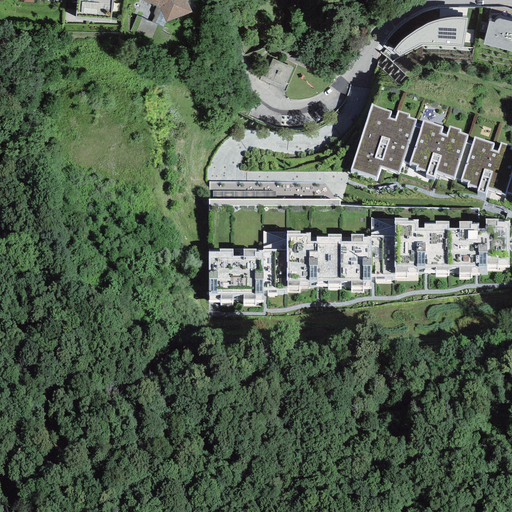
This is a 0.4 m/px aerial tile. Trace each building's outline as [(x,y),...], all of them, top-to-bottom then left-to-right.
[(76,0),(75,20),(110,22),(111,0),(76,0)] [(166,22),(192,13),(186,0),(141,0),(160,8),(166,22)] [(152,38),(157,24),(136,16),(131,30),(152,38)] [(393,51),(399,57),(422,45),(463,47),(468,18),(459,17),(451,17),(445,18),(436,20),(427,24),(422,26),(409,35),(404,39),(399,43),(396,47),(393,51)] [(489,22),(483,44),(511,51),(511,22),(501,20),(498,19),(496,20),(495,21),(494,23),(489,22)] [(292,67),(272,59),(264,78),(284,87),(292,67)] [(373,105),(351,169),(377,179),(381,167),(398,173),(403,161),(409,163),(417,166),(416,168),(427,172),(426,174),(434,177),(436,172),(454,178),(460,180),(467,182),(466,185),(477,189),(476,191),(485,195),(487,189),(505,195),(507,191),(511,192),(511,149),(511,147),(511,146),(501,143),(498,151),(492,150),(494,144),(475,137),(472,145),(464,143),(467,135),(459,133),(460,129),(449,125),(446,135),(441,133),(443,127),(424,121),(421,129),(413,126),(415,120),(408,117),(409,114),(398,111),(395,120),(389,118),(392,111),(373,105)] [(213,182),(213,208),(237,208),(237,185),(245,185),(245,208),(259,208),(259,194),(249,194),(249,182),(213,182)] [(209,252),(209,300),(220,300),(220,305),(232,305),(232,294),(244,294),(244,304),(254,304),(254,299),(262,299),(262,289),(268,289),(268,292),(275,292),(275,290),(287,289),(287,292),(300,292),(300,287),(310,286),(310,281),(317,281),(317,284),(328,284),(342,284),(342,281),(350,281),(350,293),(363,293),(363,287),(371,287),(371,277),(375,277),(375,280),(384,280),(384,276),(395,276),(395,273),(395,272),(417,272),(417,267),(425,267),(425,270),(435,270),(448,270),(448,267),(458,267),(458,280),(471,280),(471,279),(472,279),(472,276),(479,276),(479,275),(487,275),(487,272),(509,272),(509,223),(497,223),(497,220),(486,220),(486,229),(478,229),(478,224),(472,224),(472,222),(459,222),(459,228),(449,228),(449,221),(435,221),(435,223),(423,223),(423,228),(419,228),(419,219),(408,219),(408,217),(370,217),(370,235),(370,237),(364,237),(364,234),(351,234),(351,242),(341,242),(341,235),(328,235),(328,237),(316,237),(316,241),(310,241),(310,234),(300,234),(300,231),(263,231),(263,251),(256,251),(256,249),(243,249),(243,256),(233,256),(233,250),(219,250),(219,252),(209,252)]
